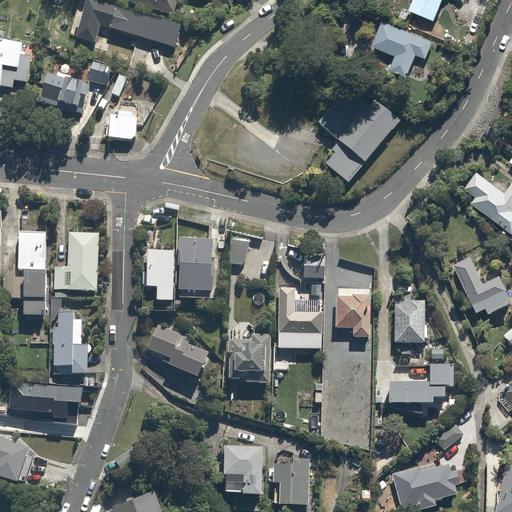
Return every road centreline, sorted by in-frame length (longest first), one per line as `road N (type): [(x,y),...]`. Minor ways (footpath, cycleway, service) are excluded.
road 1 (tertiary): [(151,184),(320,220),(370,212),(419,169),(472,97),(511,0)]
road 2 (residential): [(125,181),(118,385),(73,511)]
road 3 (unclassified): [(296,0),(218,67),(151,184)]
road 4 (tertiary): [(0,169),(125,181)]
